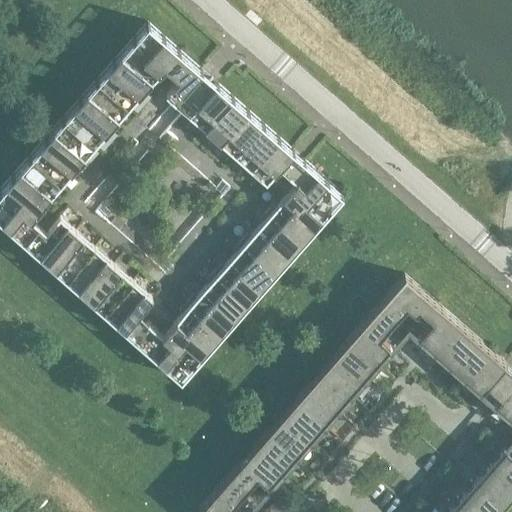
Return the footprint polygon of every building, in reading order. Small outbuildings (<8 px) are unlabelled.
[(178,48),(147,20),(133,36),(149,50),(143,58),(159,72),(164,65),(163,64),(178,48)] [(159,72),(143,58),(149,50),(133,36),(113,59),(145,87),(159,72)] [(174,101),(202,69),(178,48),(163,64),(164,65),(179,77),(165,93),(174,101)] [(145,87),(113,59),(96,78),(128,106),(145,87)] [(128,106),(96,78),(79,97),(111,125),(128,106)] [(204,127),(232,95),(216,81),(187,113),(188,113),(186,116),(194,123),(196,120),(204,127)] [(217,143),(247,108),(232,95),(204,127),(211,133),(209,136),(217,143)] [(111,125),(79,97),(62,116),(94,145),(111,125)] [(234,154),(263,122),(247,108),(217,143),(225,150),(227,147),(234,154)] [(94,145),(62,116),(46,136),(78,164),(94,145)] [(247,170),(278,135),(263,122),(234,154),(242,160),(239,163),(247,170)] [(265,181),(294,149),(278,135),(247,170),(255,177),(258,174),(265,181)] [(78,164),(46,136),(29,155),(61,183),(78,164)] [(61,183),(29,155),(12,174),(44,202),(61,183)] [(306,201),(326,177),(303,157),(288,174),(295,180),(290,187),(306,201)] [(0,218),(1,219),(21,196),(37,210),(44,202),(12,174),(0,187),(0,218)] [(315,223),(342,192),(326,177),(306,201),(290,187),(283,195),(315,223)] [(315,223),(283,195),(276,202),(274,199),(267,207),(301,238),(315,223)] [(38,223),(31,216),(37,210),(21,196),(1,219),(24,239),(38,223)] [(301,238),(267,207),(260,215),(262,218),(256,225),(288,253),(301,238)] [(47,259),(75,227),(59,213),(45,229),(38,223),(24,239),(47,259)] [(288,253),(256,225),(249,233),(247,230),(240,238),(274,269),(288,253)] [(66,276),(94,244),(75,227),(47,259),(66,276)] [(274,269),(240,238),(232,246),(235,249),(229,256),(261,284),(274,269)] [(85,293),(113,261),(94,244),(66,276),(85,293)] [(261,284),(229,256),(222,263),(220,261),(213,269),(247,299),(261,284)] [(104,310),(132,278),(113,261),(85,293),(104,310)] [(247,299),(213,269),(206,277),(208,279),(202,287),(234,315),(247,299)] [(404,273),(198,507),(203,511),(494,511),(511,492),(511,367),(505,362),(404,273)] [(124,327),(152,295),(132,278),(104,310),(124,327)] [(234,315),(202,287),(196,294),(193,291),(186,299),(221,330),(234,315)] [(221,330),(186,299),(179,307),(181,310),(175,317),(207,346),(221,330)] [(180,377),(207,346),(175,317),(168,325),(184,339),(164,362),(180,377)] [(164,362),(184,339),(168,325),(162,332),(147,318),(133,335),(164,362)]
